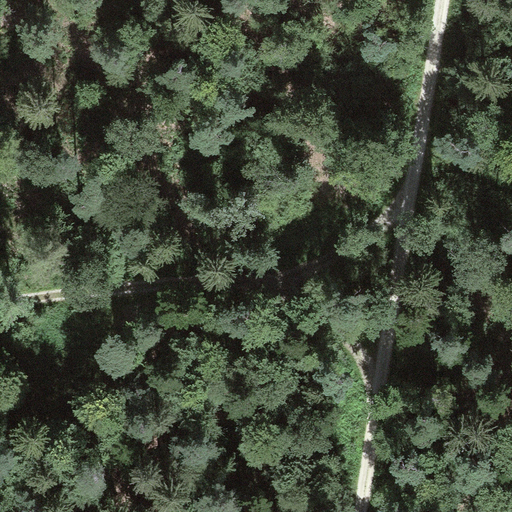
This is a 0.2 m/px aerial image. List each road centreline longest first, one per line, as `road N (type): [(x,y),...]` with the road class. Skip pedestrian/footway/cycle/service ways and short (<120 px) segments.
road 1 (track): [(361,511),(449,0)]
road 2 (track): [(413,190),(371,229),(281,280),(67,292),(0,306)]
road 3 (track): [(281,280),(325,310),(382,383)]
